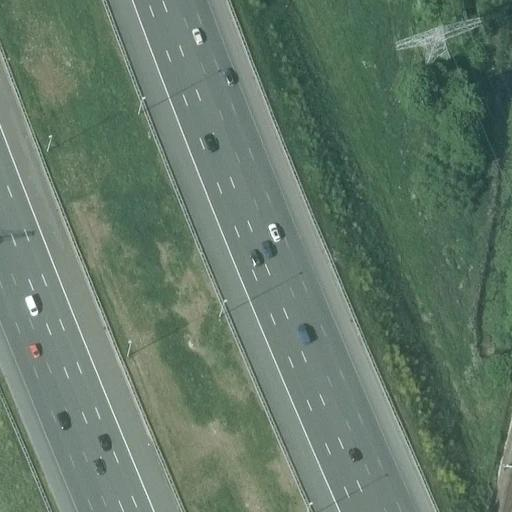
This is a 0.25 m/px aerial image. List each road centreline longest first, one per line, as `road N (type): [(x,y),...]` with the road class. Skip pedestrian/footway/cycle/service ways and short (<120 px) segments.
road 1 (motorway): [(379,511),(264,248),(169,0)]
road 2 (motorway): [(0,221),(114,511)]
